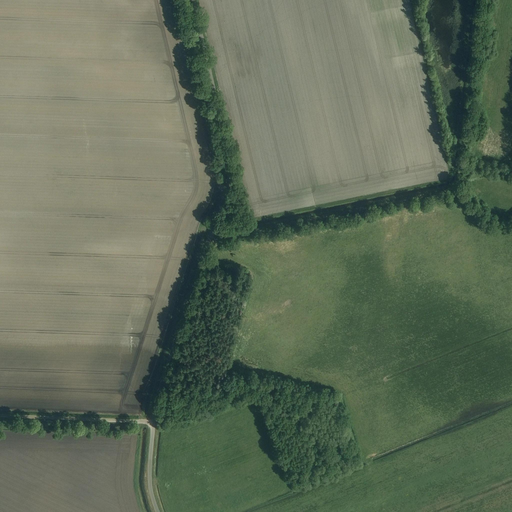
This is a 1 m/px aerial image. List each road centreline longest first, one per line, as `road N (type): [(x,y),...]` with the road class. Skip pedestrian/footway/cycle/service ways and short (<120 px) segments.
road 1 (unclassified): [(158,511),(149,483),(157,395),(229,175),(193,0)]
road 2 (track): [(209,239),(454,186),(478,0)]
road 3 (track): [(153,423),(0,416)]
